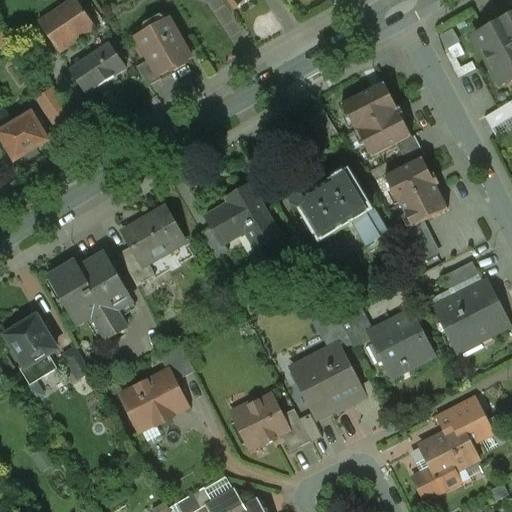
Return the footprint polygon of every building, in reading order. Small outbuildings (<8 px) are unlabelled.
[(96,30),(75,0),(74,0),(38,24),(59,54),(96,30)] [(228,0),(235,11),(250,0),(228,0)] [(511,16),(474,38),(501,86),(511,79),(511,16)] [(168,21),(136,39),(149,62),(158,79),(159,78),(171,72),(175,73),(185,67),(187,63),(191,60),(168,21)] [(11,32),(0,40),(0,43),(9,55),(21,47),(11,32)] [(126,70),(109,45),(69,72),(86,96),(126,70)] [(149,62),(136,69),(149,87),(161,80),(159,78),(158,79),(149,62)] [(384,85),(341,107),(346,118),(350,116),(355,128),(353,129),(356,135),(360,132),(366,144),(363,145),(370,159),(411,138),(403,122),(405,121),(400,110),(397,111),(384,85)] [(5,113),(0,115),(0,133),(12,126),(5,113)] [(12,126),(0,133),(0,138),(15,163),(19,160),(35,150),(40,147),(42,148),(47,145),(48,140),(45,135),(44,135),(32,115),(12,126)] [(413,138),(397,147),(407,166),(423,158),(413,138)] [(35,150),(19,160),(22,165),(38,155),(35,150)] [(422,160),(384,179),(392,194),(395,192),(401,204),(398,205),(399,207),(400,206),(406,218),(409,216),(413,226),(410,227),(411,229),(448,211),(436,188),(439,186),(434,176),(431,177),(422,160)] [(343,168),(329,177),(331,181),(329,183),(303,199),(297,197),(291,202),(293,208),(299,210),(319,244),(352,224),(372,212),(348,171),(345,172),(343,168)] [(279,237),(250,188),(227,202),(229,206),(207,219),(212,229),(222,246),(224,245),(249,230),(259,248),(279,237)] [(165,210),(123,235),(131,249),(142,267),(148,264),(185,243),(165,210)] [(372,212),(352,224),(366,246),(386,235),(372,212)] [(222,246),(212,229),(202,235),(217,260),(229,253),(224,245),(222,246)] [(142,267),(131,249),(119,256),(137,288),(155,277),(148,264),(142,267)] [(104,255),(79,270),(75,263),(49,278),(78,327),(93,318),(107,341),(127,330),(117,313),(133,304),(104,255)] [(472,264),(443,279),(449,292),(479,277),(472,264)] [(485,285),(436,310),(455,347),(456,346),(476,336),(479,342),(480,342),(508,327),(494,299),(492,300),(485,285)] [(360,307),(337,319),(347,338),(351,347),(353,351),(373,341),(370,335),(373,333),(360,307)] [(373,333),(370,335),(373,341),(375,345),(385,365),(389,374),(406,365),(408,370),(433,358),(411,314),(373,333)] [(35,316),(18,326),(20,329),(6,337),(26,370),(33,366),(41,380),(57,371),(48,356),(57,351),(48,337),(53,333),(46,323),(41,326),(35,316)] [(337,319),(321,328),(330,346),(347,338),(337,319)] [(476,336),(456,346),(463,359),(483,349),(480,342),(479,342),(476,336)] [(347,338),(330,346),(332,350),(338,347),(340,352),(351,347),(347,338)] [(385,365),(375,345),(366,349),(375,367),(379,368),(385,365)] [(181,346),(160,358),(168,373),(169,372),(175,383),(195,373),(181,346)] [(340,352),(338,347),(332,350),(292,370),(317,419),(352,402),(363,396),(359,388),(340,352)] [(89,373),(76,350),(64,357),(77,380),(89,373)] [(168,373),(121,396),(139,433),(156,425),(157,428),(173,419),(172,417),(188,409),(175,383),(169,372),(168,373)] [(389,421),(369,382),(359,388),(363,396),(352,402),(355,408),(354,411),(363,417),(360,423),(370,430),(389,421)] [(271,396),(246,409),(247,411),(234,418),(250,451),(264,444),(265,446),(275,440),(274,438),(278,436),(282,437),(290,433),(282,417),(271,396)] [(447,434),(421,448),(432,470),(414,480),(426,503),(461,485),(455,473),(478,461),(470,446),(482,440),(464,406),(449,414),(457,429),(447,434)] [(294,411),(282,417),(290,433),(282,437),(290,453),(311,443),(299,421),(294,411)] [(457,429),(449,414),(439,420),(447,434),(457,429)] [(310,415),(299,421),(311,443),(312,444),(322,439),(310,415)] [(416,445),(426,439),(421,432),(383,454),(388,464),(417,447),(416,445)] [(204,489),(174,506),(177,511),(197,511),(205,507),(205,506),(212,502),(204,489)] [(241,501),(228,508),(222,497),(212,502),(205,506),(205,507),(208,511),(264,511),(257,500),(244,507),(241,501)] [(170,511),(165,503),(152,511),(170,511)]
